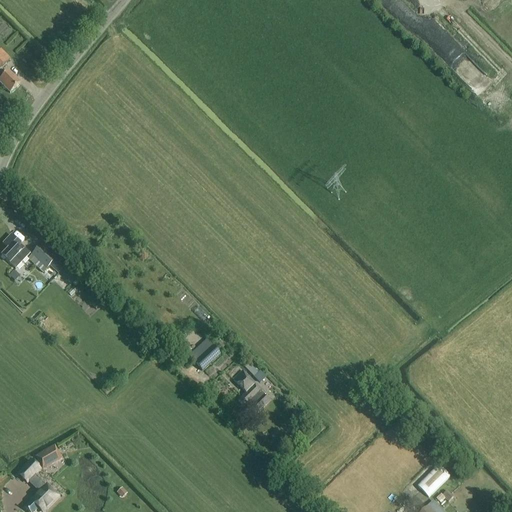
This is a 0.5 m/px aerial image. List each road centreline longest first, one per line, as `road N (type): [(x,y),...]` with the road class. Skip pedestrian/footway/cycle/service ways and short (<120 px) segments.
road 1 (unclassified): [(309,511),(0,202)]
road 2 (unclassified): [(0,179),(26,114),(124,0)]
